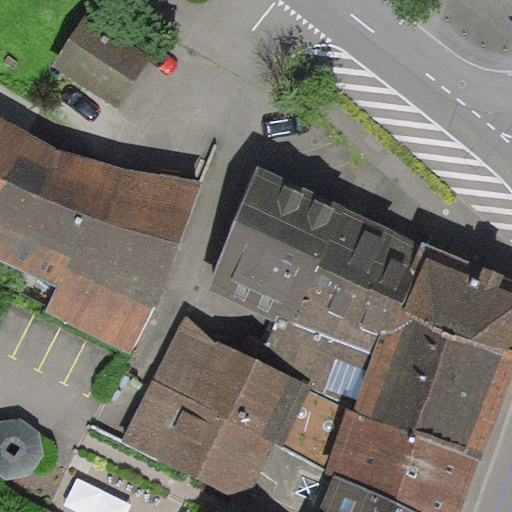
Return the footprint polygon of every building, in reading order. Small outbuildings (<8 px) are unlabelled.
[(61,65),(118,102),(145,60),(88,23),(61,65)] [(0,128),(0,196),(31,139),(3,124),(1,129),(0,128)] [(135,349),(204,186),(120,175),(31,139),(0,196),(0,262),(59,287),(45,317),(135,349)] [(396,318),(425,245),(260,171),(215,293),(279,321),(258,361),(309,388),(356,419),(396,318)] [(425,245),(396,318),(475,352),(511,357),(511,284),(498,277),(425,245)] [(356,419),(482,467),(511,391),(511,357),(475,352),(396,318),(356,419)] [(258,361),(185,322),(126,445),(251,504),(259,486),(308,389),(258,361)] [(308,389),(259,486),(302,511),(323,511),(336,485),(356,419),(308,389)] [(336,485),(402,511),(467,511),(482,467),(356,419),(336,485)] [(0,424),(0,477),(8,483),(32,478),(44,459),(40,433),(23,420),(0,424)] [(402,511),(336,485),(323,511),(402,511)]
